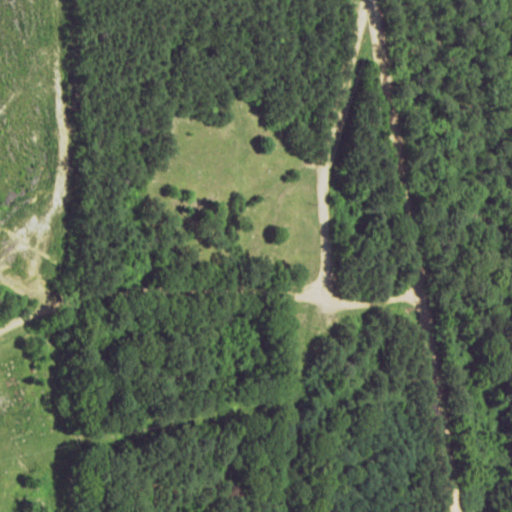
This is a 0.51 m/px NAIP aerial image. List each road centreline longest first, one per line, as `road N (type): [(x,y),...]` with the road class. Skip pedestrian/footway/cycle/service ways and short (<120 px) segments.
road 1 (residential): [(432,511),(437,413),(362,0)]
road 2 (residential): [(417,306),(41,325),(0,353)]
road 3 (residential): [(283,313),(362,8)]
